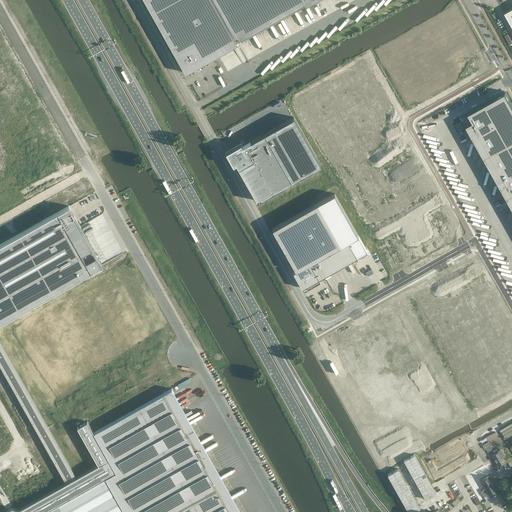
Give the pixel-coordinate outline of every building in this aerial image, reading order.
[(241,41),(314,0),(144,0),(180,62),(183,66),(182,67),(185,73),(232,46),(233,46),(238,43),(236,40),(239,39),(241,41)] [(511,105),(504,92),(461,116),(511,206),(511,105)] [(241,143),(226,151),(233,165),(236,163),(257,201),(258,200),(321,165),(294,117),(246,144),(245,144),(242,146),(241,143)] [(82,180),(76,183),(81,192),(86,189),(82,180)] [(357,256),(348,240),(341,244),(318,202),(272,228),(296,270),(293,272),(302,288),(305,286),(307,289),(320,281),(319,278),(350,260),(357,256)] [(68,204),(0,242),(0,320),(101,264),(68,204)] [(0,341),(0,365),(66,483),(76,477),(0,341)] [(240,511),(180,405),(173,393),(174,393),(172,389),(94,432),(116,472),(106,477),(124,511),(240,511)] [(44,511),(106,477),(116,472),(94,432),(88,421),(84,423),(84,424),(81,426),(81,425),(77,427),(98,465),(76,477),(66,483),(19,509),(12,507),(3,511),(44,511)] [(511,422),(499,430),(504,437),(511,432),(511,422)] [(492,448),(489,443),(488,441),(484,444),(482,445),(484,449),(487,448),(488,451),(492,448)] [(501,456),(504,454),(501,449),(498,451),(492,455),(498,465),(505,462),(502,457),(502,458),(501,456)] [(414,454),(403,460),(405,463),(425,499),(436,493),(431,485),(414,454)] [(391,472),(387,474),(408,511),(412,511),(413,511),(420,508),(398,469),(391,472)] [(488,475),(481,480),(486,488),(481,491),(481,492),(481,491),(484,496),(484,497),(489,494),(490,496),(489,496),(490,496),(491,498),(495,495),(494,493),(498,492),(492,483),(488,475)] [(124,511),(106,477),(44,511),(124,511)] [(455,489),(458,497),(463,495),(460,486),(455,489)]
